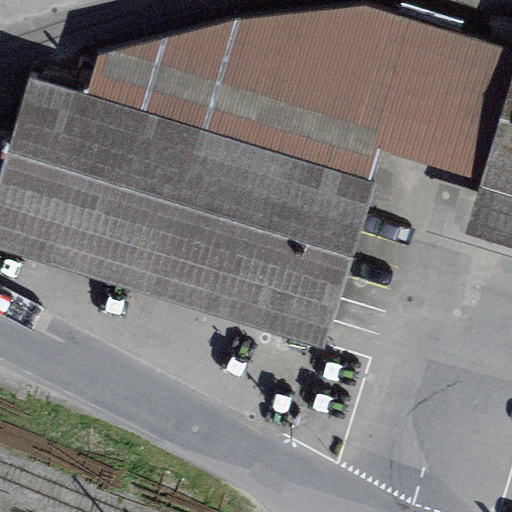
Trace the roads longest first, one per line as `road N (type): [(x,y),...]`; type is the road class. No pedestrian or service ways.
road 1 (residential): [(342,511),(202,424),(0,325)]
road 2 (unknown): [(511,346),(467,511)]
